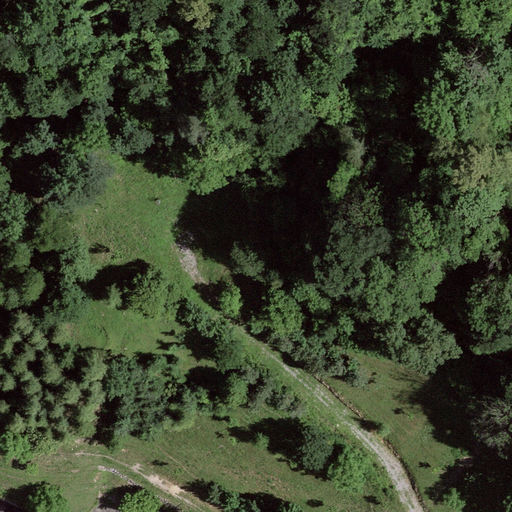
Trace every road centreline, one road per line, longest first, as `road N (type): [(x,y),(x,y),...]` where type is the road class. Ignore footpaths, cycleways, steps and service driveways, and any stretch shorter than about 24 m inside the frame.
road 1 (track): [(415,511),(377,447),(199,290),(185,252)]
road 2 (track): [(202,511),(118,458),(16,451),(0,442)]
